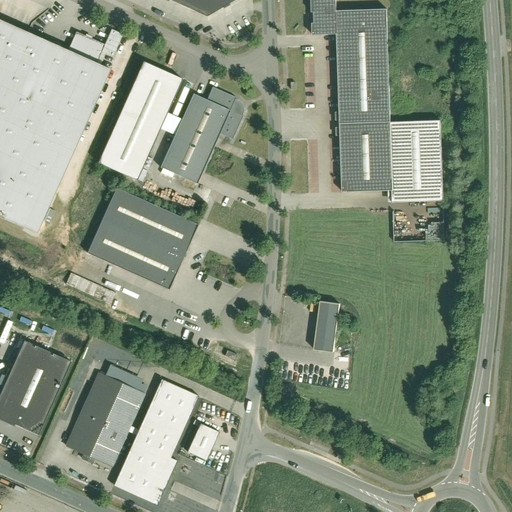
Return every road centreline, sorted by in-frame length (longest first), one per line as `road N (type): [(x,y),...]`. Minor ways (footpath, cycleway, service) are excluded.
road 1 (tertiary): [(488,0),(497,161),(493,295),(463,489)]
road 2 (residential): [(270,72),(276,213),(248,440)]
road 3 (residential): [(90,0),(242,68),(270,72)]
road 4 (residential): [(248,440),(410,511)]
